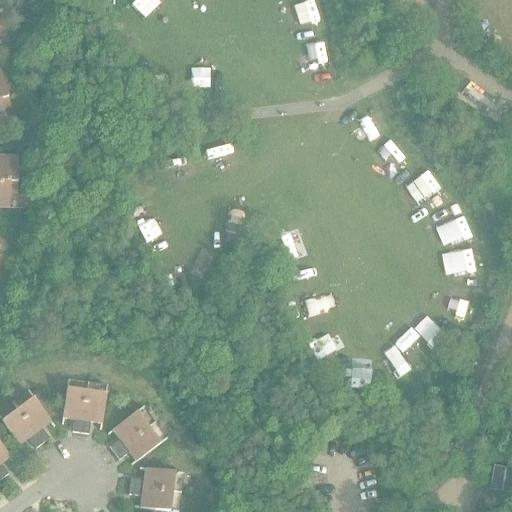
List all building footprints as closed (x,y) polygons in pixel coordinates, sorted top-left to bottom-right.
[(7,98),(0,99),(0,125),(6,124),(3,109),(9,107),(7,98)] [(0,182),(16,183),(17,157),(0,156),(0,182)] [(16,183),(0,182),(0,207),(8,208),(9,193),(16,193),(16,183)] [(71,433),(80,434),(85,392),(66,389),(62,418),(73,420),(71,433)] [(85,392),(80,434),(88,435),(89,422),(101,424),(105,395),(85,392)] [(32,398),(16,410),(42,444),(48,439),(41,429),(50,422),(32,398)] [(42,444),(16,410),(1,422),(18,445),(27,439),(35,449),(42,444)] [(108,447),(113,454),(147,428),(135,412),(111,430),(119,439),(108,447)] [(147,428),(113,454),(118,460),(128,453),(135,462),(159,444),(147,428)] [(0,445),(0,477),(1,479),(7,474),(0,464),(9,457),(0,445)] [(490,490),(511,493),(511,469),(494,466),(490,490)] [(130,479),(129,487),(171,493),(174,473),(144,469),(143,481),(130,479)] [(168,511),(171,493),(129,487),(128,495),(141,497),(139,508),(166,511),(168,511)]
